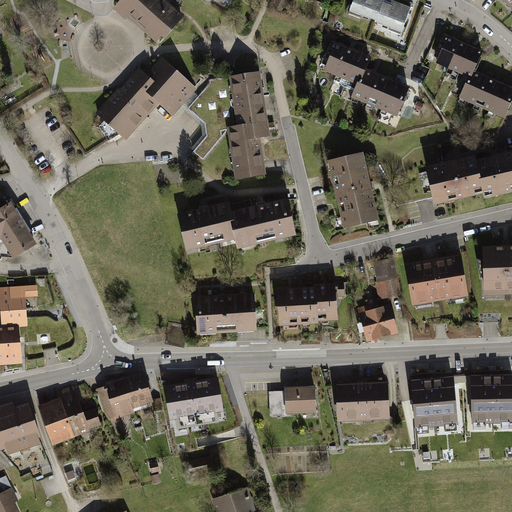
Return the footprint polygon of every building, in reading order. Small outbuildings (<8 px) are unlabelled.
[(161,0),(121,0),(115,8),(126,18),(129,15),(147,32),(157,41),(170,27),(176,27),(182,19),(161,0)] [(293,0),(292,0),(278,0),(274,11),(280,14),(284,6),(289,8),(293,0)] [(386,0),(384,0),(352,0),(347,13),(375,25),(386,0)] [(414,12),(386,0),(375,25),(404,36),(414,12)] [(511,0),(501,0),(511,11),(511,0)] [(450,40),(438,66),(472,82),(476,73),(484,56),(450,40)] [(336,47),(323,76),(358,90),(353,102),(396,120),(409,90),(368,72),(372,63),(336,47)] [(120,91),(98,114),(125,139),(158,102),(172,114),(195,88),(192,86),(163,59),(147,77),(141,72),(124,91),(120,91)] [(472,82),(462,102),(505,122),(511,107),(511,89),(476,73),(472,82)] [(227,131),(235,183),(265,178),(260,143),(268,142),(259,76),(230,80),(237,130),(227,131)] [(212,82),(189,110),(207,124),(207,136),(195,152),(205,160),(227,131),(237,130),(230,80),(212,82)] [(364,157),(329,164),(333,188),(337,187),(346,232),(377,226),(364,157)] [(478,158),(426,169),(434,206),(483,196),(484,203),(511,197),(511,159),(480,166),(478,158)] [(0,250),(9,265),(37,248),(11,205),(8,207),(0,195),(0,194),(0,250)] [(229,205),(179,216),(188,256),(235,246),(236,254),(297,241),(289,203),(231,215),(229,205)] [(511,247),(485,248),(487,297),(511,296),(511,247)] [(461,256),(408,264),(415,308),(468,299),(461,256)] [(394,262),(373,266),(379,299),(401,295),(394,262)] [(314,289),(279,291),(281,323),(319,321),(319,319),(336,318),(335,305),(337,305),(336,286),(314,287),(314,289)] [(0,324),(0,368),(20,368),(19,328),(26,328),(24,287),(0,287),(0,321),(0,324)] [(255,296),(197,300),(200,333),(258,330),(255,296)] [(373,304),(358,308),(367,341),(398,332),(390,303),(374,307),(373,304)] [(189,328),(170,323),(166,338),(186,343),(189,328)] [(511,372),(471,374),(472,422),(511,421),(511,372)] [(144,373),(124,379),(134,411),(152,405),(152,398),(144,373)] [(454,374),(411,378),(417,427),(459,423),(454,374)] [(134,411),(124,379),(106,385),(107,387),(99,389),(105,411),(110,419),(134,411)] [(218,380),(167,388),(175,443),(195,440),(194,433),(204,431),(202,419),(224,415),(218,380)] [(42,407),(55,446),(102,430),(94,408),(83,412),(74,385),(57,391),(60,401),(42,407)] [(389,385),(337,387),(339,425),(391,422),(389,385)] [(315,390),(284,391),(284,394),(270,394),(271,419),(316,417),(315,390)] [(14,405),(0,409),(0,452),(41,439),(29,404),(15,409),(14,405)] [(208,458),(186,464),(189,477),(211,472),(208,458)] [(158,463),(150,465),(152,474),(160,473),(158,463)] [(14,489),(0,494),(0,511),(18,511),(15,504),(20,501),(14,489)] [(254,511),(249,490),(213,500),(216,511),(254,511)]
